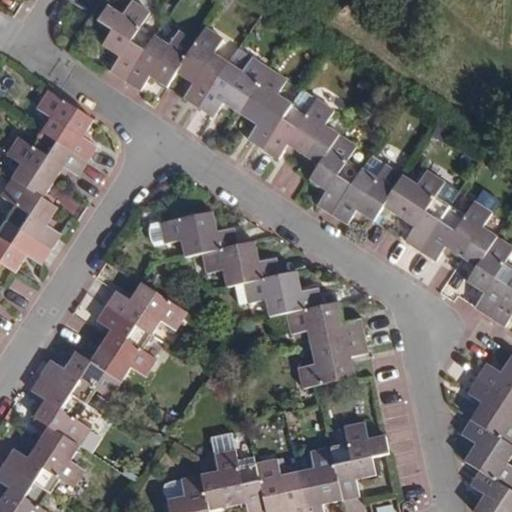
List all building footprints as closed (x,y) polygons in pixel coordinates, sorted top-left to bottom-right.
[(113,72),(127,81),(156,37),(142,28),(152,13),(135,3),(125,17),(110,8),(99,23),(114,33),(105,48),(121,58),(113,72)] [(185,99),(200,108),(230,62),(216,54),(224,40),(206,29),(197,41),(177,73),(194,84),(185,99)] [(168,86),(177,73),(197,41),(180,31),(170,46),(156,37),(127,81),(141,90),(151,76),(168,86)] [(224,104),(241,115),(271,70),(238,49),(230,62),(200,108),(215,117),(224,104)] [(265,150),(294,105),(280,96),(289,82),(271,70),(241,115),(260,127),(251,142),(265,150)] [(156,109),(167,90),(150,80),(139,99),(156,109)] [(53,120),(44,135),(89,164),(98,149),(84,140),(96,121),(51,92),(39,111),(53,120)] [(308,114),(294,105),(265,150),(279,160),(289,145),(307,156),(316,141),(330,150),(340,135),(325,125),(335,110),(318,100),(308,114)] [(23,166),(12,181),(28,191),(38,176),(54,186),(65,170),(79,178),(89,164),(44,135),(34,150),(20,140),(9,157),(23,166)] [(324,208),(333,214),(362,169),(348,160),(357,145),(340,135),(330,150),(316,141),(307,156),(320,165),(311,180),(328,191),(319,205),(324,208)] [(383,207),(398,216),(408,200),(394,191),(404,175),(387,164),(377,179),(362,169),(333,214),(345,222),(349,224),(357,211),(374,221),(383,207)] [(270,189),(294,199),(304,175),(281,165),(270,189)] [(422,252),(452,206),(461,191),(428,171),(420,185),(404,175),(394,191),(408,200),(398,216),(416,227),(407,242),(422,252)] [(7,222),(52,251),(58,242),(61,237),(46,228),(58,210),(44,202),(54,186),(38,176),(28,191),(12,181),(1,199),(16,208),(7,222)] [(489,252),(500,236),(484,226),(493,213),(476,202),(467,216),(452,206),(422,252),(438,262),(447,247),(464,258),(474,243),(489,252)] [(187,257),(205,253),(240,246),(236,229),(220,233),(215,213),(163,224),(150,227),(153,242),(157,247),(167,244),(184,241),(187,257)] [(45,263),(52,251),(7,222),(0,232),(0,269),(3,265),(17,273),(29,256),(43,266),(45,263)] [(474,243),(464,258),(479,268),(470,282),(487,293),(478,307),(493,317),(511,286),(511,267),(506,264),(511,254),(511,244),(500,236),(489,252),(474,243)] [(258,242),(240,246),(205,253),(210,274),(225,271),(229,288),(249,284),(283,276),(279,260),(263,263),(258,242)] [(291,314),(327,306),(323,290),(307,294),(302,272),(283,276),(249,284),(254,305),(271,301),(275,317),(291,314)] [(110,305),(155,335),(166,318),(179,326),(188,311),(143,283),(135,297),(121,289),(110,305)] [(511,319),(511,286),(493,317),(508,326),(511,319)] [(315,348),(368,337),(364,321),(347,325),(342,303),(327,306),(291,314),(295,335),(312,332),(315,348)] [(145,349),(155,335),(110,305),(100,321),(113,329),(102,346),(118,356),(108,372),(123,382),(134,365),(150,376),(160,359),(145,349)] [(154,354),(159,344),(168,349),(177,333),(161,324),(147,350),(154,354)] [(371,354),(368,337),(315,348),(319,365),(302,369),(306,389),(321,386),(358,378),(354,358),(371,354)] [(50,363),(43,374),(89,404),(99,389),(113,398),(123,382),(108,372),(118,356),(102,346),(92,361),(78,352),(67,369),(53,360),(50,363)] [(488,365),(478,380),(511,402),(511,362),(504,375),(488,365)] [(68,436),(83,446),(94,429),(79,419),(89,404),(43,374),(35,387),(32,390),(47,399),(36,416),(52,426),(43,441),(57,451),(68,436)] [(511,402),(478,380),(469,394),(483,403),(472,421),(511,446),(511,402)] [(511,457),(511,446),(472,421),(463,435),(477,444),(465,462),(480,471),(511,491),(511,490),(511,466),(508,464),(511,457)] [(334,447),(345,498),(362,495),(359,481),(378,477),(375,460),(392,456),(387,436),(371,439),(367,422),(347,427),(351,443),(334,447)] [(222,470),(202,474),(206,492),(224,488),(228,505),(247,501),(249,511),(268,511),(258,463),(240,467),(233,435),(237,434),(235,428),(230,429),(230,431),(214,435),(218,454),(222,470)] [(57,451),(43,441),(32,458),(19,450),(9,465),(54,494),(64,479),(78,488),(89,471),(74,461),(83,446),(68,436),(57,451)] [(327,511),(326,502),(345,498),(334,447),(313,451),(317,468),(300,471),(308,511),(327,511)] [(308,511),(300,471),(281,475),(278,459),(258,463),(268,511),(280,511),(289,510),(288,511),(308,511)] [(0,480),(12,488),(1,505),(11,511),(49,511),(44,508),(54,494),(9,465),(0,478),(0,480)] [(511,511),(511,491),(480,471),(471,486),(486,495),(475,511),(511,511)] [(210,511),(210,509),(228,505),(224,488),(206,492),(202,474),(182,479),(185,496),(169,499),(171,511),(210,511)]
